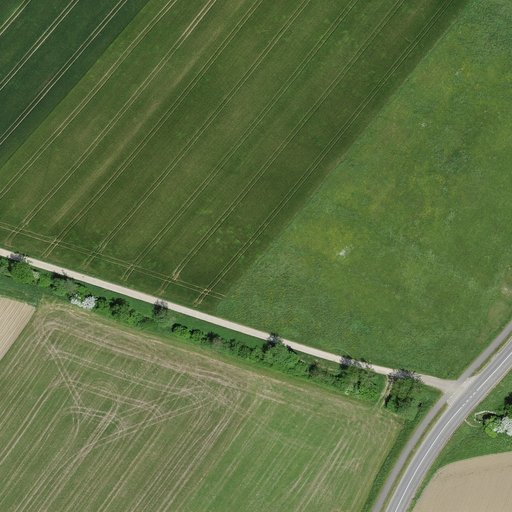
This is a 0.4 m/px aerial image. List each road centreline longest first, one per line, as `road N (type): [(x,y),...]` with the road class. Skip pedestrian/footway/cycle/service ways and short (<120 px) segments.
road 1 (track): [(0,252),(331,358),(477,391)]
road 2 (tertiary): [(511,350),(442,429),(396,511)]
